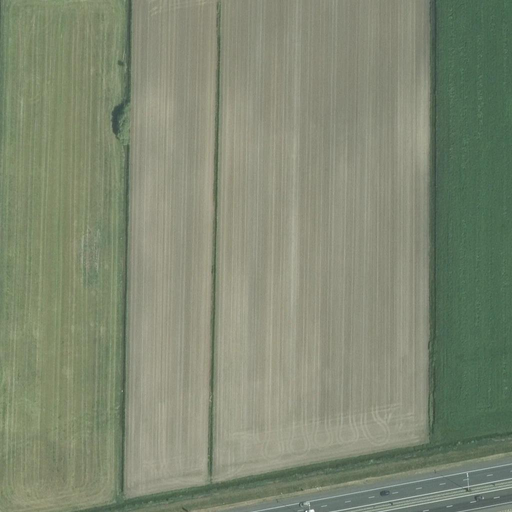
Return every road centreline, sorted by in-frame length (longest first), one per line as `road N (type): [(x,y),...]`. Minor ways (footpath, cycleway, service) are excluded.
road 1 (secondary): [(0,464),(511,369)]
road 2 (secondary): [(511,355),(0,448)]
road 3 (motorway): [(511,471),(290,511)]
